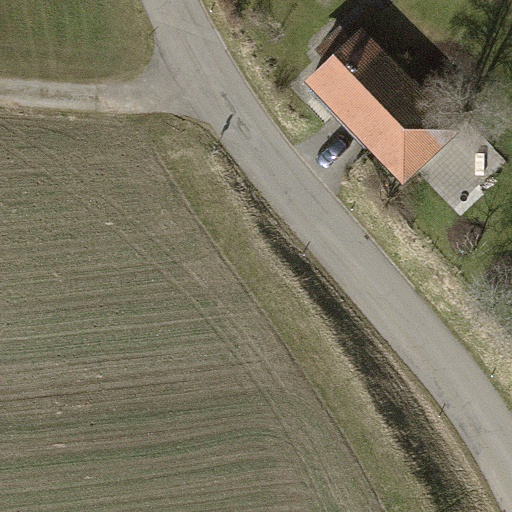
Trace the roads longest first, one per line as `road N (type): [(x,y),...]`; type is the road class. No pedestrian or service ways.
road 1 (tertiary): [(165,0),(202,94),(483,426),(511,486)]
road 2 (track): [(202,94),(120,112),(0,100)]
road 3 (track): [(366,0),(511,129)]
